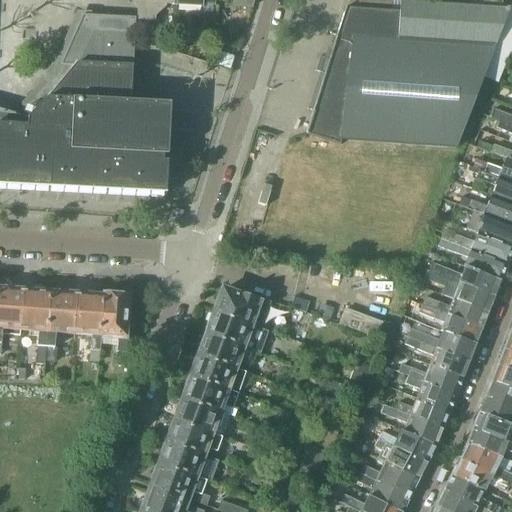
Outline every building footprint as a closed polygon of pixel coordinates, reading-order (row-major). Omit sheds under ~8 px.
[(138,0),(137,20),(156,21),(156,16),(167,6),(167,5),(178,6),(178,0),(138,0)] [(455,150),(484,78),(503,25),(510,9),(502,8),(484,7),(469,6),(456,5),(442,4),(431,3),(401,0),(401,3),(400,13),(391,12),(347,9),(311,114),(312,114),(306,135),(339,146),(340,142),(455,150)] [(391,12),(391,2),(391,0),(349,0),(347,9),(391,12)] [(400,13),(401,3),(391,2),(391,12),(400,13)] [(511,6),(511,7),(510,9),(503,25),(484,78),(498,83),(509,54),(511,55),(511,6)] [(133,68),(134,41),(135,18),(130,18),(129,29),(78,27),(64,61),(55,61),(44,74),(46,84),(24,105),(28,107),(27,126),(0,125),(0,185),(166,194),(170,104),(139,103),(140,92),(133,68)] [(206,106),(171,104),(168,154),(203,156),(206,106)] [(511,116),(499,112),(496,119),(511,125),(511,116)] [(511,125),(496,119),(493,128),(509,134),(509,135),(511,135),(511,125)] [(511,151),(495,145),(494,146),(480,141),(477,149),(491,153),(506,159),(511,161),(511,151)] [(511,161),(506,159),(502,169),(476,159),(473,167),(511,182),(511,161)] [(511,182),(473,167),(465,164),(462,173),(496,186),(491,196),(511,204),(511,182)] [(511,204),(491,196),(490,197),(486,207),(461,197),(458,205),(511,226),(511,204)] [(511,226),(458,205),(455,214),(465,219),(480,223),(477,234),(511,247),(511,226)] [(511,252),(511,247),(477,234),(474,242),(451,234),(451,235),(443,232),(440,239),(507,265),(511,252)] [(507,265),(440,239),(437,248),(467,257),(464,266),(465,266),(465,268),(500,282),(507,265)] [(500,282),(465,268),(462,275),(429,262),(425,271),(427,272),(494,298),(500,282)] [(494,298),(427,272),(424,280),(444,287),(441,295),(453,300),(488,314),(494,298)] [(0,355),(1,355),(2,331),(20,332),(24,290),(0,288),(0,355)] [(222,289),(214,312),(255,327),(258,318),(265,320),(270,304),(270,303),(261,299),(260,301),(256,300),(251,296),(246,296),(241,294),(240,296),(222,289)] [(46,358),(48,313),(49,292),(24,290),(20,332),(38,334),(36,357),(46,358)] [(74,336),(75,313),(77,294),(49,292),(48,313),(46,358),(54,359),(55,335),(74,336)] [(77,294),(75,313),(74,336),(91,337),(89,362),(98,362),(100,345),(103,296),(77,294)] [(103,294),(103,296),(100,345),(117,347),(116,365),(128,366),(129,353),(125,353),(130,296),(103,294)] [(294,298),(291,309),(305,313),(309,302),(294,298)] [(488,314),(453,300),(450,307),(425,298),(422,306),(439,313),(482,329),(488,314)] [(439,313),(422,306),(418,315),(444,323),(440,332),(443,333),(476,346),(482,329),(439,313)] [(383,324),(355,313),(344,309),(338,325),(377,340),(383,324)] [(268,332),(262,329),(214,312),(206,334),(253,352),(260,354),(268,332)] [(377,340),(366,369),(375,372),(378,373),(396,326),(384,322),(383,324),(377,340)] [(476,346),(443,333),(440,341),(410,330),(408,338),(469,362),(476,346)] [(206,334),(198,356),(238,371),(241,363),(248,366),(253,352),(206,334)] [(469,362),(408,338),(406,337),(403,346),(434,357),(430,366),(463,379),(469,362)] [(511,351),(505,348),(498,364),(511,369),(511,351)] [(198,356),(190,377),(238,395),(246,373),(238,371),(198,356)] [(511,369),(498,364),(492,380),(511,387),(511,369)] [(375,372),(366,369),(356,365),(351,379),(370,386),(375,372)] [(463,379),(430,366),(426,375),(401,365),(398,374),(407,377),(456,396),(463,379)] [(19,369),(18,380),(32,381),(33,369),(19,369)] [(390,378),(393,372),(387,370),(385,376),(390,378)] [(190,377),(182,398),(223,413),(236,418),(239,412),(233,409),(238,395),(190,377)] [(456,396),(407,377),(405,385),(420,391),(416,399),(450,413),(456,396)] [(511,387),(492,380),(486,396),(511,407),(511,387)] [(347,388),(335,383),(329,396),(342,402),(347,388)] [(375,393),(371,402),(377,404),(379,405),(382,395),(375,393)] [(511,407),(486,396),(480,411),(511,424),(511,407)] [(223,413),(182,398),(174,420),(214,436),(223,413)] [(397,403),(395,410),(443,430),(450,413),(416,399),(413,408),(397,403)] [(315,418),(337,426),(343,409),(321,400),(315,418)] [(443,430),(395,410),(379,405),(377,404),(374,411),(408,424),(405,433),(437,446),(443,430)] [(511,435),(511,424),(480,411),(474,426),(511,440),(511,435)] [(214,436),(174,420),(166,443),(207,458),(209,450),(217,453),(222,439),(214,436)] [(313,423),(305,444),(331,454),(340,433),(313,423)] [(511,440),(474,426),(467,445),(501,461),(505,452),(511,454),(511,440)] [(437,446),(405,433),(400,432),(396,440),(382,433),(377,441),(394,449),(428,463),(437,446)] [(356,440),(363,444),(367,437),(360,433),(356,440)] [(236,434),(233,443),(247,448),(250,439),(236,434)] [(394,449),(377,441),(373,448),(389,456),(385,464),(419,480),(428,463),(394,449)] [(166,443),(159,464),(206,482),(209,475),(201,472),(207,458),(166,443)] [(467,445),(459,460),(511,486),(511,475),(498,470),(501,461),(467,445)] [(326,455),(306,446),(297,468),(317,477),(326,455)] [(228,456),(225,464),(239,469),(242,461),(228,456)] [(459,460),(452,476),(486,493),(490,487),(507,494),(511,486),(459,460)] [(206,482),(159,464),(150,487),(206,507),(209,498),(201,495),(206,482)] [(419,480),(385,464),(380,474),(364,467),(360,474),(410,499),(419,480)] [(403,511),(410,499),(360,474),(356,482),(376,492),(372,499),(397,511),(403,511)] [(483,500),(486,493),(452,476),(445,489),(488,511),(506,511),(507,511),(483,500)] [(292,511),(304,495),(287,489),(279,511),(280,511),(292,511)] [(488,511),(445,489),(438,505),(451,511),(488,511)] [(148,492),(140,511),(195,511),(196,509),(148,492)] [(397,511),(372,499),(371,503),(367,501),(365,506),(341,494),(337,502),(348,508),(355,511),(397,511)] [(221,502),(217,511),(218,511),(248,511),(221,502)]
